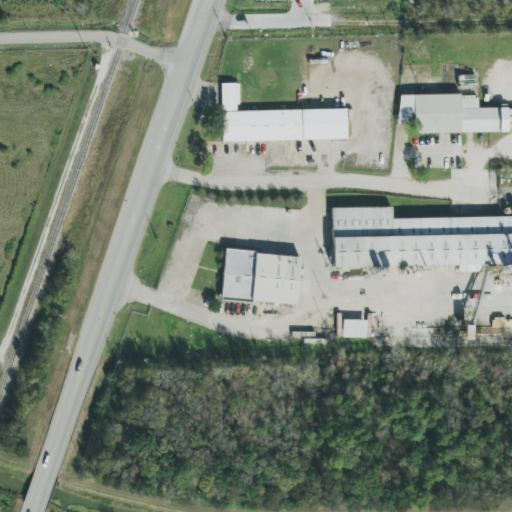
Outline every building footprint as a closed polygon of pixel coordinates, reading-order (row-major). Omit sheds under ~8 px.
[(238,112),(238,83),(221,84),(222,142),(346,139),(346,110),(238,112)] [(507,132),(507,108),(478,108),(478,98),(461,99),(461,95),(398,96),(398,125),(414,125),(414,133),(507,132)] [(332,269),(466,266),(466,272),(481,272),(481,265),(511,263),(511,216),(391,219),(391,207),(331,209),(332,269)] [(296,305),(299,256),(224,251),(221,300),(296,305)] [(366,338),(366,320),(343,320),(343,338),(366,338)]
